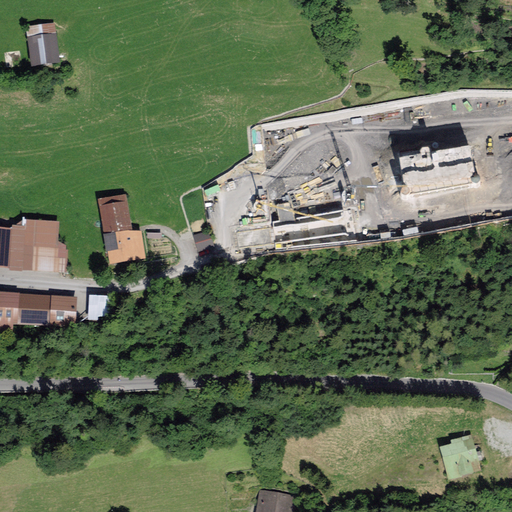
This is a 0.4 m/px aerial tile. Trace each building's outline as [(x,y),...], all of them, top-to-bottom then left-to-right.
[(54,26),(27,30),(32,65),(59,61),(54,26)] [(369,182),(365,132),(331,135),(332,150),(288,153),(290,188),(369,182)] [(478,174),(471,147),(400,158),(404,189),(402,192),(400,195),(401,198),(404,200),(421,196),(423,204),(436,204),(450,201),(463,198),(461,189),(474,187),(477,188),(479,186),(481,183),(478,174)] [(99,201),(106,240),(131,235),(130,230),(128,230),(128,228),(123,197),(99,201)] [(209,232),(194,237),(199,251),(213,247),(209,232)] [(140,234),(131,235),(106,240),(108,252),(106,253),(107,257),(109,257),(110,260),(144,254),(140,234)] [(71,326),(72,300),(0,295),(0,331),(10,333),(11,322),(71,326)] [(425,407),(386,409),(388,442),(427,440),(425,407)] [(507,423),(470,411),(459,442),(496,454),(507,423)] [(288,511),(291,498),(264,493),(260,511),(288,511)]
